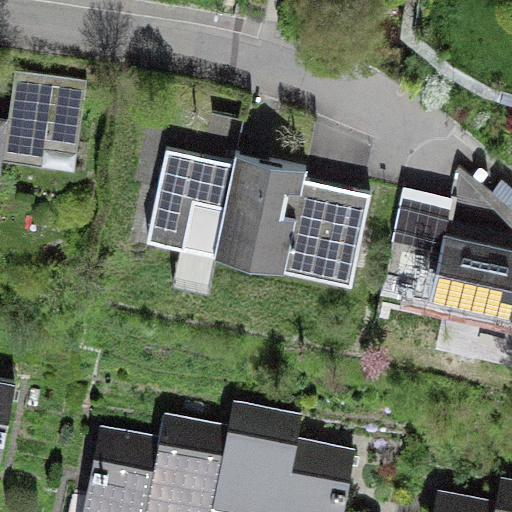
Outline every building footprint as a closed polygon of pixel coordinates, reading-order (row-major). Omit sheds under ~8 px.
[(379,0),(279,0),(275,23),(339,48),(401,77),(422,31),(412,23),(379,0)] [(511,0),(416,0),(412,23),(422,31),(454,64),(511,92),(511,0)] [(214,257),(345,284),(363,199),(297,185),(300,172),(230,157),(227,168),(159,154),(140,241),(176,248),(168,285),(206,293),(214,257)] [(511,247),(436,231),(421,302),(511,321),(511,247)] [(0,452),(12,389),(0,386),(0,452)] [(225,419),(209,493),(277,508),(276,511),(341,511),(356,445),(303,433),(309,407),(231,390),(225,419)] [(204,511),(209,493),(225,419),(169,407),(162,435),(104,422),(84,511),(141,511),(143,507),(164,511),(204,511)] [(511,511),(511,475),(507,474),(501,502),(442,490),(437,511),(511,511)]
